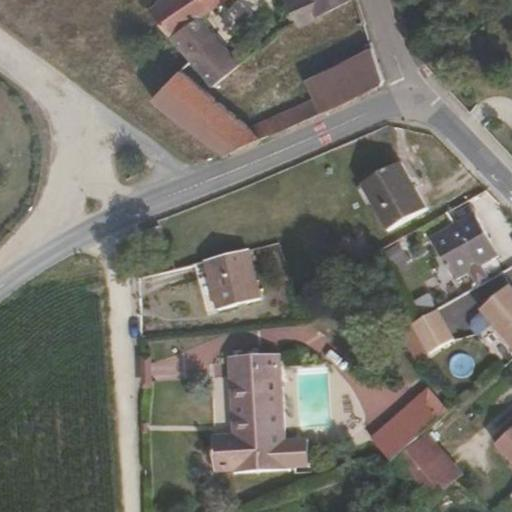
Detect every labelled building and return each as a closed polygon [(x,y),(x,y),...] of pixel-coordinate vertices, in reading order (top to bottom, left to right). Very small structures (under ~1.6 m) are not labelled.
[(200,16),(225,0),(159,0),(145,9),(211,86),(237,65),(200,16)] [(345,0),(283,0),(298,28),(345,0)] [(378,87),(381,77),(370,46),(303,79),(313,99),(320,114),(333,109),(378,87)] [(248,128),(180,70),(150,100),(220,155),(320,114),(313,99),(248,128)] [(428,211),(403,164),(363,186),(389,233),(428,211)] [(501,259),(479,215),(433,240),(456,283),(501,259)] [(258,299),(245,249),(204,259),(216,309),(258,299)] [(511,290),(509,287),(480,313),(511,347),(511,290)] [(406,328),(423,357),(479,325),(463,296),(406,328)] [(286,473),(277,355),(226,360),(231,437),(210,439),(212,475),(234,473),(234,477),(286,473)] [(392,466),(448,418),(427,394),(371,442),(392,466)] [(444,454),(488,416),(471,398),(448,418),(392,466),(429,505),(463,475),(444,454)] [(511,511),(511,431),(496,447),(511,464),(511,499),(499,511),(511,511)]
